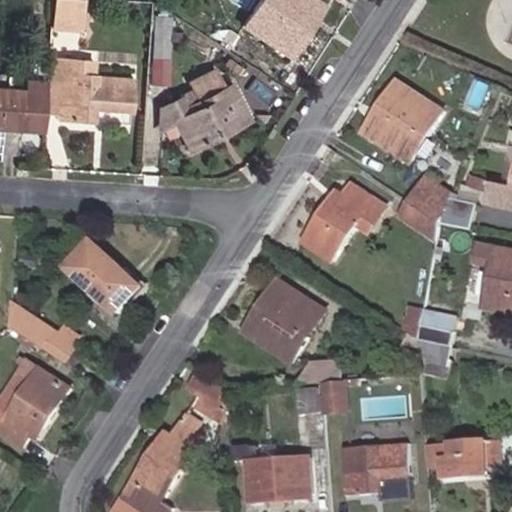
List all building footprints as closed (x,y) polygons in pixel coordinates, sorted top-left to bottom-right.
[(80,29),(82,0),(54,0),(53,27),(80,29)] [(263,0),(245,28),(289,58),(324,5),(315,0),(280,0),(276,8),(264,0),(263,0)] [(167,58),(170,18),(155,17),(152,58),(154,58),(167,58)] [(167,84),(168,58),(167,58),(154,58),(152,84),(167,84)] [(130,112),(133,79),(92,76),(93,62),(47,59),(46,80),(43,113),(56,114),(67,115),(67,119),(94,121),(94,109),(130,112)] [(174,122),(188,151),(249,121),(231,85),(224,88),(215,69),(188,83),(193,93),(185,96),(188,102),(183,104),(180,98),(161,108),(161,128),(174,122)] [(43,113),(46,80),(23,79),(22,91),(0,88),(0,127),(42,130),(43,113)] [(413,165),(447,113),(399,81),(377,114),(385,119),(372,138),(413,165)] [(372,138),(385,119),(377,114),(365,133),(372,138)] [(484,192),(487,182),(473,177),(470,188),(484,192)] [(441,224),(452,199),(454,195),(429,178),(411,204),(441,224)] [(371,235),(388,208),(354,185),(346,197),(337,211),(330,207),(306,244),(335,263),(359,226),(371,235)] [(479,205),(484,192),(470,188),(465,186),(461,197),(454,195),(452,199),(479,205)] [(511,209),(511,189),(494,186),(490,205),(511,209)] [(337,211),(346,197),(339,193),(330,207),(337,211)] [(474,230),(479,205),(452,199),(441,224),(474,230)] [(441,224),(411,204),(401,218),(438,243),(441,224)] [(144,288),(95,243),(71,269),(120,315),(144,288)] [(511,251),(481,245),(477,264),(495,267),(486,309),(511,314),(511,251)] [(276,304),(288,286),(281,281),(269,299),(276,304)] [(296,326),(312,302),(288,286),(276,304),(269,299),(246,333),(294,365),(313,337),(296,326)] [(313,337),(329,312),(312,302),(296,326),(313,337)] [(54,334),(14,306),(12,329),(44,350),(54,334)] [(456,333),(460,318),(425,311),(423,326),(456,333)] [(453,348),(456,333),(423,326),(420,341),(453,348)] [(67,364),(78,349),(54,334),(44,350),(67,364)] [(449,367),(453,348),(420,341),(423,374),(448,380),(449,367)] [(47,429),(73,390),(29,361),(0,406),(0,432),(25,449),(34,436),(41,426),(47,429)] [(344,382),(343,362),(314,365),(300,386),(323,384),(344,382)] [(232,429),(229,391),(203,373),(192,389),(203,396),(197,406),(232,429)] [(324,389),(325,409),(355,406),(353,382),(344,382),(323,384),(324,389)] [(325,409),(324,389),(300,391),(302,414),(326,412),(325,409)] [(163,504),(207,440),(198,433),(204,424),(190,415),(175,438),(167,449),(161,445),(116,511),(173,511),(174,511),(163,504)] [(40,440),(47,429),(41,426),(34,436),(40,440)] [(167,449),(175,438),(169,434),(161,445),(167,449)] [(504,469),(502,441),(428,446),(430,469),(445,468),(446,479),(491,476),(491,470),(504,469)] [(410,443),(345,449),(349,496),(383,493),(384,501),(415,499),(410,443)] [(316,499),(313,458),(250,463),(253,504),(272,503),(271,497),(287,496),(287,501),(316,499)]
